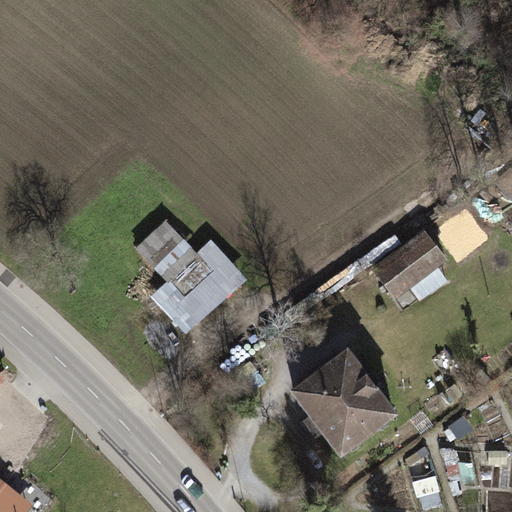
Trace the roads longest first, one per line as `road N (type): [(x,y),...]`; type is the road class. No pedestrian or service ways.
road 1 (track): [(455,183),(206,359),(132,429)]
road 2 (primary): [(0,311),(132,429),(207,511)]
